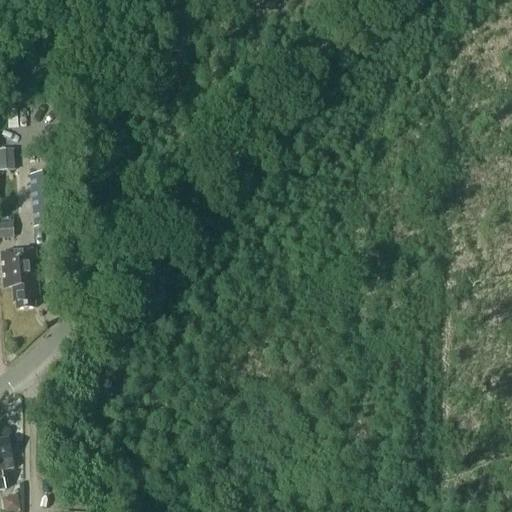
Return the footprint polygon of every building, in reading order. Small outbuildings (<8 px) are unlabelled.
[(0,152),(0,164),(14,164),(13,152),(0,152)] [(60,228),(56,181),(55,175),(29,177),(34,230),(60,228)] [(18,239),(17,224),(1,225),(1,239),(18,239)] [(12,288),(13,304),(16,304),(16,311),(35,309),(34,302),(39,301),(35,251),(1,254),(4,289),(12,288)] [(14,470),(8,440),(0,441),(0,491),(5,490),(2,473),(14,470)] [(3,511),(20,511),(18,498),(2,500),(3,511)]
